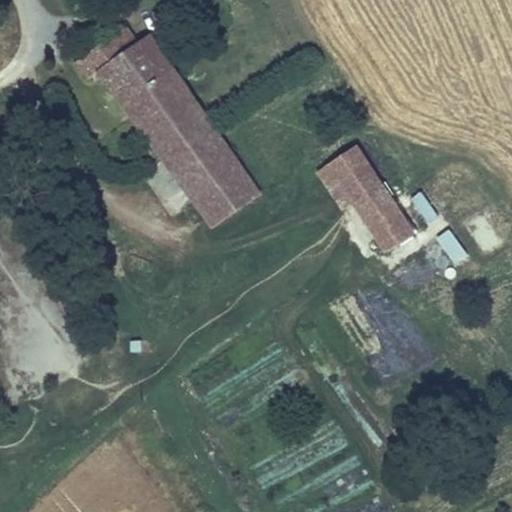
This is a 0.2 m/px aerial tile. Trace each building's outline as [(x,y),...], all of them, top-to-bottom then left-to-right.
[(213,130),(175,74),(164,81),(144,52),(132,60),(116,38),(76,66),(89,85),(106,73),(166,162),(213,130)] [(175,74),(155,45),(144,52),(164,81),(175,74)] [(246,178),(213,130),(166,162),(199,210),(200,209),(244,179),(246,178)] [(421,239),(360,154),(333,173),(360,211),(395,259),(421,239)] [(360,211),(333,173),(319,183),(347,221),(360,211)] [(215,230),(260,200),(246,178),(244,179),(200,209),(199,210),(215,230)]
